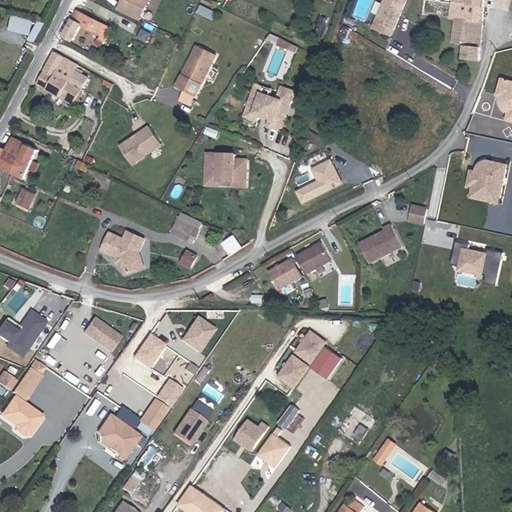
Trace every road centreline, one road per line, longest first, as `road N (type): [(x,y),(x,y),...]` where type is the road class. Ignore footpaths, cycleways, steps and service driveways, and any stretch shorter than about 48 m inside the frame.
road 1 (residential): [(0,254),(106,293),(152,297),(195,286),(421,172),(476,105),(493,57)]
road 2 (residential): [(70,0),(0,126)]
